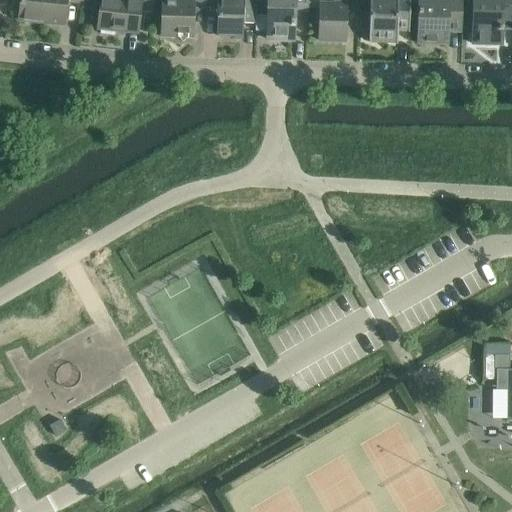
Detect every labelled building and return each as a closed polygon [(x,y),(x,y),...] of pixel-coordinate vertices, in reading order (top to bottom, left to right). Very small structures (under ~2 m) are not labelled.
[(82,4),(82,0),(20,0),(18,20),(63,25),(66,3),(82,4)] [(152,13),(153,0),(99,0),(97,29),(100,29),(100,34),(114,36),(115,31),(137,33),(140,12),(152,13)] [(161,0),(161,34),(161,36),(177,37),(182,42),(187,37),(192,37),(193,8),(204,8),(204,0),(161,0)] [(255,23),(255,0),(217,0),(216,36),(233,36),(233,39),(242,39),(243,23),(255,23)] [(306,11),(306,0),(266,0),(264,7),(267,9),(267,33),(268,33),(279,37),(279,40),(293,40),(294,19),(289,17),(292,10),(294,11),(294,10),(306,11)] [(357,14),(357,0),(332,0),(332,4),(319,3),(318,41),(345,42),(345,13),(357,14)] [(409,31),(409,0),(369,0),(368,42),(397,43),(397,31),(409,31)] [(461,32),(461,0),(418,0),(417,43),(447,44),(448,32),(461,32)] [(511,28),(511,0),(472,0),(471,44),(501,45),(502,29),(511,28)] [(494,361),(494,369),(496,369),(495,390),(508,390),(508,419),(508,420),(511,420),(511,368),(509,369),(509,361),(509,355),(494,355),(494,361)]
